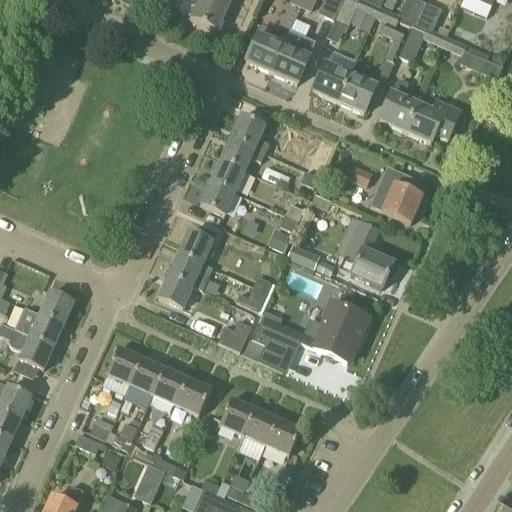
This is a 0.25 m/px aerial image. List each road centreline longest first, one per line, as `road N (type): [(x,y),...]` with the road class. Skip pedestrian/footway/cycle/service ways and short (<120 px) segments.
road 1 (residential): [(115,292),(125,287),(210,86),(196,68),(40,0)]
road 2 (residential): [(335,511),(511,246)]
road 3 (residential): [(18,511),(115,292)]
road 4 (residential): [(115,292),(0,240)]
